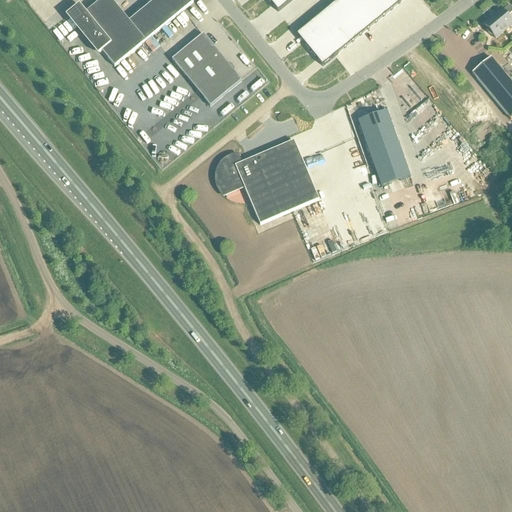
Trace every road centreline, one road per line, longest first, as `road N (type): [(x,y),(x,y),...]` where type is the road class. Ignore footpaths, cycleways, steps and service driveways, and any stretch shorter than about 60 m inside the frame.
road 1 (trunk): [(330,511),(246,395),(0,98)]
road 2 (unclassified): [(0,175),(60,306),(222,413),(301,511)]
road 3 (track): [(373,511),(237,328),(219,281)]
road 4 (unclassified): [(219,281),(161,194),(294,85)]
road 5 (unclassified): [(294,85),(306,100),(323,102),(472,0)]
